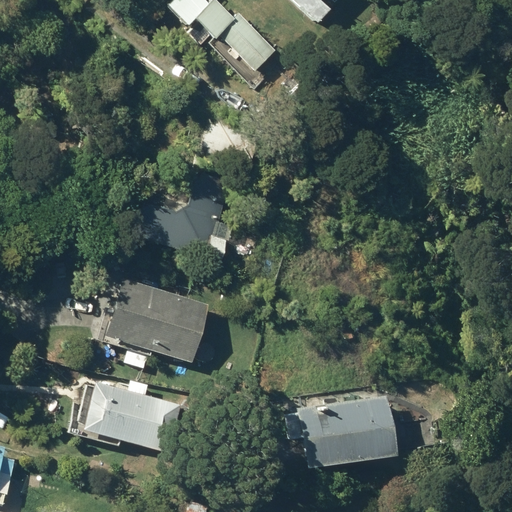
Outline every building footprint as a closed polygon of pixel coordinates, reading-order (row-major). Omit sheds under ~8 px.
[(246,66),(269,47),(231,8),(226,13),(213,0),(192,0),(182,10),(203,32),(209,27),(246,66)] [(290,0),(309,17),(321,3),(318,0),(290,0)] [(194,144),(194,164),(202,164),(202,160),(240,170),(252,123),(203,111),(194,144)] [(281,165),(295,172),(302,158),(288,151),(281,165)] [(225,180),(190,170),(181,202),(167,207),(144,199),(134,233),(179,249),(219,258),(226,226),(223,226),(214,220),(225,180)] [(198,299),(107,271),(90,328),(180,356),(198,299)] [(341,323),(341,339),(349,339),(349,323),(341,323)] [(119,345),(115,359),(139,366),(142,352),(119,345)] [(71,423),(157,447),(171,401),(84,377),(71,423)] [(293,461),(383,449),(377,392),(286,403),(293,461)] [(0,493),(1,494),(8,459),(0,457),(0,493)] [(191,490),(205,494),(208,484),(194,480),(191,490)] [(201,511),(204,504),(186,499),(181,511),(201,511)]
